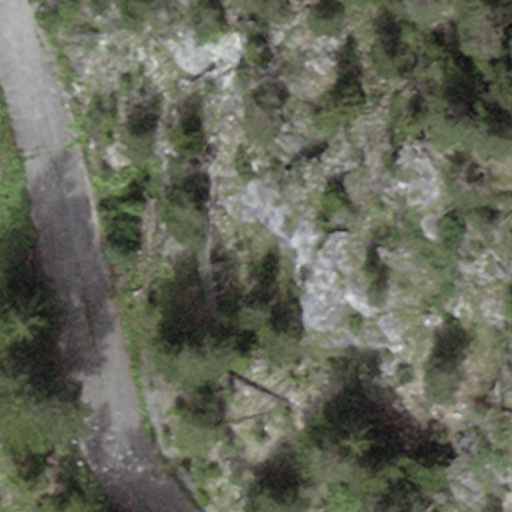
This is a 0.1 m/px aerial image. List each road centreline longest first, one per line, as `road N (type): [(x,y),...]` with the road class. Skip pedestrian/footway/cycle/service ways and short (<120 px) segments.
road 1 (primary): [(467,511),(435,0)]
road 2 (track): [(76,264),(122,101),(113,0)]
